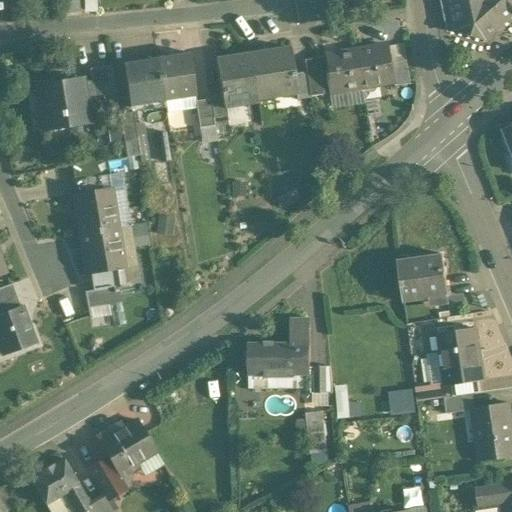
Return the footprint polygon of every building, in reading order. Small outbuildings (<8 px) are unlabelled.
[(318,0),(293,0),(298,25),(322,21),(318,0)] [(457,29),(451,0),(441,0),(448,30),(457,29)] [(511,0),(451,0),(457,29),(486,39),(511,14),(511,0)] [(389,46),(357,51),(363,87),(395,82),(394,78),(392,66),(389,46)] [(290,49),(249,55),(256,99),(257,99),(295,93),(297,92),(294,74),(290,49)] [(357,51),(317,58),(321,84),(330,83),(331,93),(363,87),(357,51)] [(188,54),(156,59),(163,101),(195,97),(188,54)] [(249,55),(216,61),(221,95),(224,109),(225,109),(225,105),(238,103),(239,107),(258,104),(257,99),(256,99),(249,55)] [(317,58),(304,60),(306,72),(310,96),(323,94),(321,84),(317,58)] [(156,59),(123,64),(130,107),(163,101),(156,59)] [(404,64),(392,66),(394,78),(407,76),(404,64)] [(111,66),(88,69),(93,97),(116,93),(111,66)] [(306,72),(294,74),(297,92),(295,93),(297,100),(310,98),(310,96),(306,72)] [(60,86),(59,82),(37,85),(45,131),(66,127),(66,124),(87,120),(81,83),(60,86)] [(224,109),(221,95),(209,97),(210,99),(213,119),(227,116),(225,109),(224,109)] [(210,99),(195,102),(199,128),(214,126),(213,119),(210,99)] [(139,156),(132,112),(119,114),(126,158),(139,156)] [(511,125),(503,129),(511,150),(511,125)] [(71,167),(73,179),(98,175),(98,177),(109,175),(106,161),(71,167)] [(98,177),(101,190),(111,189),(117,228),(129,226),(121,173),(109,175),(98,177)] [(101,190),(98,177),(98,175),(73,179),(76,194),(101,190)] [(80,235),(117,228),(111,189),(101,190),(76,194),(73,195),(80,235)] [(116,269),(119,287),(153,282),(150,263),(136,266),(129,226),(117,228),(124,268),(116,269)] [(90,274),(116,269),(124,268),(117,228),(80,235),(87,274),(90,274)] [(443,255),(398,261),(404,303),(449,297),(443,255)] [(92,291),(119,287),(116,269),(90,274),(92,291)] [(11,284),(0,288),(0,314),(20,307),(11,284)] [(87,308),(109,305),(108,303),(120,300),(119,287),(92,291),(84,292),(87,308)] [(120,300),(108,303),(109,305),(113,326),(125,324),(120,300)] [(0,314),(0,345),(4,355),(35,344),(27,323),(26,323),(21,310),(22,309),(22,307),(20,307),(0,314)] [(88,318),(65,328),(71,343),(92,338),(88,318)] [(266,344),(249,344),(249,375),(267,375),(267,377),(293,377),(293,375),(311,375),(311,367),(310,319),(291,319),(291,344),(274,344),(274,343),(266,343),(266,344)] [(477,329),(438,334),(441,352),(428,354),(433,386),(445,385),(446,386),(452,385),(480,381),(484,380),(477,329)] [(311,375),(311,393),(334,393),(331,366),(311,367),(311,375)] [(267,375),(249,375),(249,394),(311,393),(311,375),(293,375),(293,377),(267,377),(267,375)] [(480,381),(452,385),(454,397),(467,395),(481,393),(480,381)] [(335,385),(339,417),(363,414),(362,400),(351,402),(348,383),(335,385)] [(433,386),(416,389),(418,402),(445,398),(454,397),(452,385),(446,386),(445,385),(433,386)] [(415,389),(390,390),(392,413),(416,412),(415,389)] [(454,397),(445,398),(447,414),(469,411),(467,395),(454,397)] [(511,428),(508,404),(475,409),(482,461),(511,456),(511,428)] [(323,411),(307,413),(311,454),(328,452),(323,411)] [(121,423),(96,439),(108,458),(120,478),(139,466),(137,463),(156,451),(138,421),(125,429),(121,423)] [(108,458),(88,470),(102,495),(106,501),(127,489),(120,478),(108,458)] [(62,459),(30,478),(46,506),(65,494),(79,486),(62,459)] [(511,511),(511,481),(501,483),(501,484),(476,488),(479,507),(504,503),(505,511),(511,511)] [(102,495),(89,503),(79,486),(65,494),(75,511),(112,511),(106,501),(102,495)]
